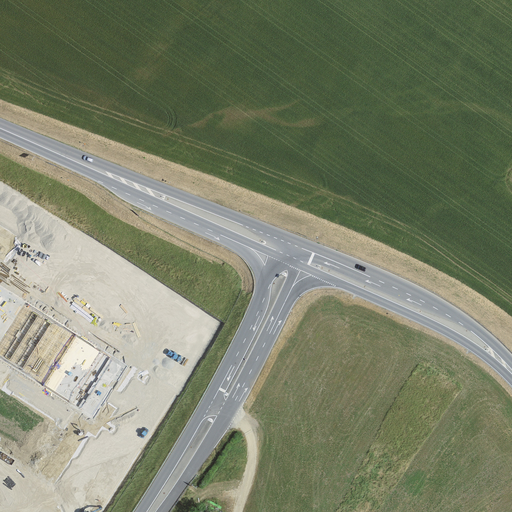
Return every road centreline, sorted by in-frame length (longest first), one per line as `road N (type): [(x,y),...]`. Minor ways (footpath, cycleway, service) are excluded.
road 1 (secondary): [(297,255),(0,127)]
road 2 (tertiary): [(152,511),(222,401),(297,255)]
road 3 (secondary): [(511,372),(440,318),(297,255)]
road 4 (track): [(222,401),(243,422),(249,444),(236,511)]
